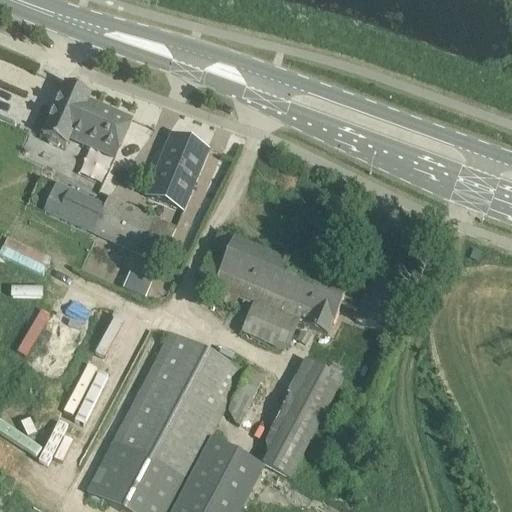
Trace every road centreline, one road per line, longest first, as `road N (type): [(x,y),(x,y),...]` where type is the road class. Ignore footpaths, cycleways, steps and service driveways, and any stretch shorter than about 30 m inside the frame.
road 1 (tertiary): [(113,34),(284,110),(511,196)]
road 2 (tertiary): [(511,156),(199,48),(113,34)]
